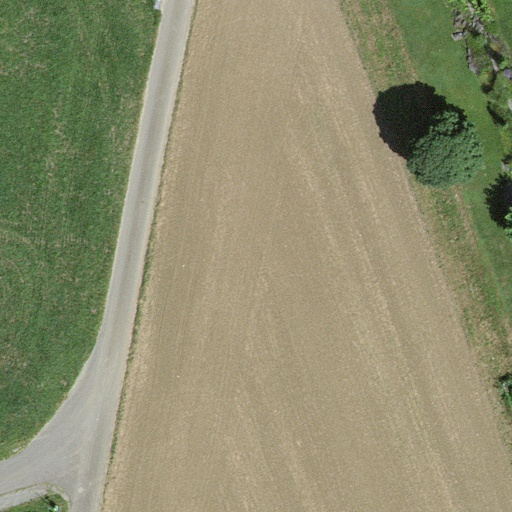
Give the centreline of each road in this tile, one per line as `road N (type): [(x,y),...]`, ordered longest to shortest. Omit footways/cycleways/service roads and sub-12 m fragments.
road 1 (residential): [(184,0),(104,421)]
road 2 (track): [(90,511),(104,421),(0,475)]
